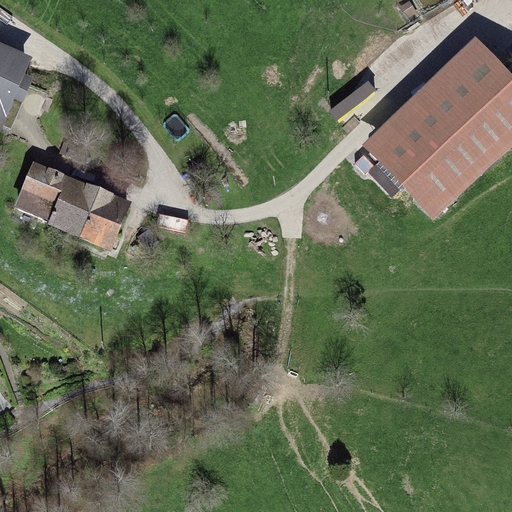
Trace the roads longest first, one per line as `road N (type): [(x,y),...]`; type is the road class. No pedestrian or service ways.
road 1 (residential): [(503,0),(294,202),(233,221),(175,216),(137,124),(64,56),(0,32)]
road 2 (track): [(280,366),(294,202)]
